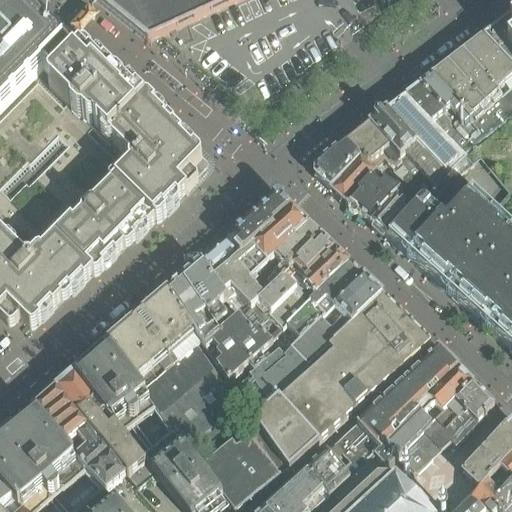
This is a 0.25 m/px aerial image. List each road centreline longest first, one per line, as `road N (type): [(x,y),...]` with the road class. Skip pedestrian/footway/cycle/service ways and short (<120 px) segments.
road 1 (residential): [(0,407),(267,170)]
road 2 (residential): [(267,170),(511,393)]
road 3 (residential): [(267,170),(492,0)]
